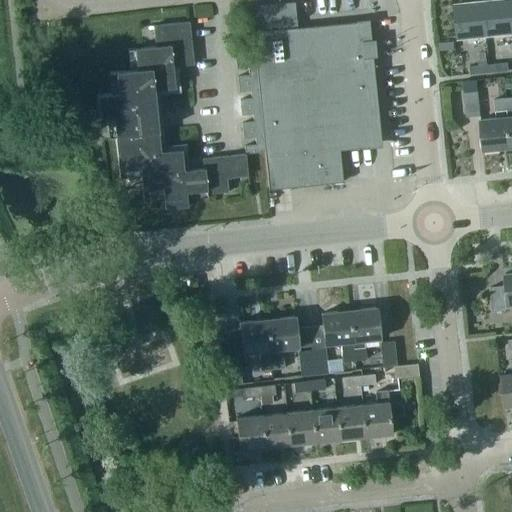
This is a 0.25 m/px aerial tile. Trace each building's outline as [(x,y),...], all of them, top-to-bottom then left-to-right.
[(509,1),(482,4),(485,35),(511,32),(509,1)] [(257,84),(258,95),(260,107),(261,118),(262,130),(263,142),(264,154),(268,189),(341,182),(338,151),(372,147),(363,58),(372,58),(370,44),(368,23),(359,24),(294,30),(291,4),(248,8),(251,35),(253,34),(255,60),(256,71),(256,72),(257,84)] [(485,35),(482,4),(454,7),(458,38),(462,38),(462,44),(482,42),(482,36),(485,35)] [(181,151),(159,153),(153,91),(175,89),(172,67),(192,65),(188,23),(152,26),(154,48),(133,50),(135,71),(114,73),(116,94),(96,96),(98,119),(113,117),(118,172),(139,171),(141,191),(162,190),(164,210),(187,208),(185,194),(205,192),(206,196),(227,194),(226,179),(246,177),(244,156),(202,160),(203,170),(183,172),(181,151)] [(256,72),(256,71),(255,60),(246,61),(246,69),(247,73),(256,72)] [(246,69),(246,61),(235,63),(236,71),(246,69)] [(508,65),(488,67),(489,74),(508,72),(508,65)] [(470,76),(489,74),(488,67),(469,69),(470,76)] [(248,85),(257,84),(256,72),(247,73),(247,77),(248,85)] [(236,78),(237,86),(248,85),(247,77),(236,78)] [(476,81),(463,82),(464,95),(477,94),(476,81)] [(249,96),(258,95),(257,84),(248,85),(249,93),(249,96)] [(237,86),(238,94),(249,93),(248,85),(237,86)] [(464,95),(466,118),(479,117),(477,94),(464,95)] [(251,108),(260,107),(258,95),(249,96),(250,100),(251,108)] [(483,153),(511,151),(505,99),(494,100),(495,120),(480,121),(483,153)] [(251,108),(250,100),(239,101),(240,109),(251,108)] [(252,119),(261,118),(260,107),(251,108),(251,116),(252,119)] [(251,116),(251,108),(240,109),(241,117),(251,116)] [(253,131),(262,130),(261,118),(252,119),(252,123),(253,131)] [(241,124),(242,132),(253,131),(252,123),(241,124)] [(254,143),(263,142),(262,130),(253,131),(253,139),(254,143)] [(253,139),(253,131),(242,132),(243,140),(253,139)] [(255,155),(264,154),(263,142),(254,143),(254,146),(255,155)] [(243,147),(244,156),(255,155),(254,146),(243,147)] [(511,274),(504,275),(505,287),(490,288),(492,314),(505,313),(510,307),(511,307),(511,274)] [(376,309),(349,311),(354,360),(366,359),(364,341),(379,339),(376,309)] [(354,360),(349,311),(320,314),(323,346),(340,344),(342,362),(354,360)] [(293,317),(267,320),(272,370),(284,369),(283,350),(296,349),(293,317)] [(242,355),(258,353),(260,371),(272,370),(267,320),(238,323),(242,355)] [(379,344),(382,368),(395,366),(392,343),(379,344)] [(324,350),(311,351),(313,375),(327,374),(324,350)] [(300,376),(313,375),(311,351),(297,353),(300,376)] [(238,355),(220,356),(224,386),(241,384),(238,355)] [(416,364),(392,367),(394,379),(417,376),(416,364)] [(511,407),(511,374),(501,376),(505,409),(511,407)] [(373,376),(359,378),(360,386),(374,384),(373,376)] [(360,386),(359,378),(343,379),(343,388),(360,386)] [(323,381),(309,383),(310,392),(324,390),(323,381)] [(310,392),(309,383),(292,384),(294,394),(310,392)] [(273,387),(260,388),(261,397),(274,395),(273,387)] [(261,397),(260,388),(242,390),(243,399),(261,397)] [(376,404),(362,405),(366,438),(390,436),(386,392),(374,393),(376,404)] [(388,405),(390,417),(400,416),(399,404),(388,405)] [(341,441),(366,438),(362,405),(337,408),(341,441)] [(337,408),(312,410),(315,443),(341,441),(337,408)] [(291,446),(315,443),(312,410),(287,413),(291,446)] [(266,448),(291,446),(287,413),(263,415),(266,448)] [(266,448),(263,415),(235,418),(239,451),(266,448)]
